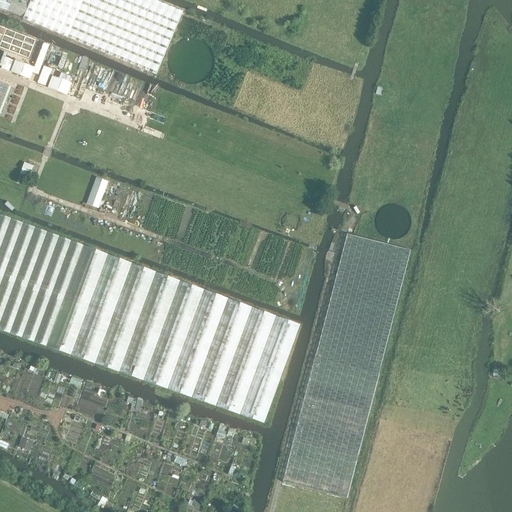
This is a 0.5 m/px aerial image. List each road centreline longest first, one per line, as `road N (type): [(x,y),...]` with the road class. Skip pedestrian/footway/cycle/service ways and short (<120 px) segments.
road 1 (unknown): [(272,511),(346,219)]
road 2 (track): [(200,511),(62,443),(51,415),(0,398)]
road 3 (track): [(51,415),(70,410),(236,479)]
road 4 (unknown): [(119,117),(0,73)]
